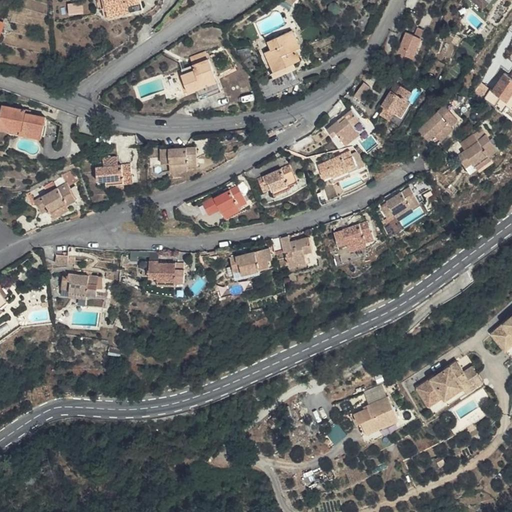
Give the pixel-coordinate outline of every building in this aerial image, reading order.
[(106,0),(110,16),(132,10),(130,3),(142,0),(106,0)] [(84,2),(70,4),(71,14),(85,12),(84,2)] [(307,15),(301,7),(298,13),(302,18),(307,15)] [(267,51),(277,72),(300,62),(295,52),(304,48),(295,29),(272,39),(276,47),(267,51)] [(407,31),(399,51),(415,57),(423,37),(407,31)] [(183,68),(192,92),(200,89),(202,92),(221,85),(210,58),(183,68)] [(511,76),(506,72),(494,90),(509,100),(511,95),(511,76)] [(397,82),(384,104),(387,106),(383,112),(392,118),(396,111),(403,115),(410,103),(407,100),(412,91),(397,82)] [(223,90),(221,85),(202,92),(204,98),(223,90)] [(359,109),(366,112),(373,98),(366,95),(359,109)] [(25,108),(4,104),(0,124),(21,129),(20,133),(43,137),(46,116),(25,112),(25,108)] [(330,129),(336,135),(339,132),(348,143),(367,129),(352,110),(346,115),(349,118),(342,123),(341,121),(330,129)] [(439,116),(433,121),(438,127),(424,138),(439,156),(465,134),(451,116),(444,122),(439,116)] [(267,130),(259,133),(262,138),(269,135),(267,130)] [(489,143),(482,148),(478,143),(465,153),(469,159),(460,165),(470,178),(477,172),(481,178),(495,167),(492,163),(500,157),(489,143)] [(161,149),(162,163),(171,163),(172,170),(189,168),(189,165),(198,164),(196,146),(161,149)] [(319,162),(325,176),(333,172),(336,181),(350,175),(348,170),(357,167),(351,150),(319,162)] [(104,156),(105,167),(97,167),(98,181),(106,180),(107,190),(125,188),(124,183),(134,182),(133,176),(131,177),(129,163),(119,164),(118,155),(104,156)] [(263,189),(268,202),(275,199),(278,206),(302,197),(294,175),(263,189)] [(418,196),(432,188),(425,177),(412,184),(418,196)] [(38,199),(45,212),(52,208),(54,212),(77,200),(71,189),(73,188),(70,182),(38,199)] [(216,198),(227,216),(248,206),(238,186),(216,198)] [(389,200),(391,203),(384,207),(390,217),(397,213),(399,216),(414,207),(412,204),(419,200),(411,187),(389,200)] [(337,232),(341,244),(348,241),(350,248),(367,242),(366,238),(374,235),(368,220),(337,232)] [(285,240),(291,265),(308,261),(306,252),(315,249),(311,236),(302,238),(303,241),(293,243),(292,238),(285,240)] [(235,255),(241,276),(265,270),(264,266),(273,264),(268,246),(235,255)] [(153,259),(153,268),(147,268),(147,276),(162,276),(162,283),(179,283),(179,280),(187,280),(188,273),(184,272),(185,262),(162,262),(161,260),(153,259)] [(94,265),(76,263),(75,271),(93,273),(94,265)] [(95,294),(95,296),(103,296),(105,277),(69,273),(67,289),(76,290),(76,292),(95,294)] [(9,298),(0,286),(0,311),(6,308),(2,304),(9,298)] [(67,296),(76,297),(76,292),(76,290),(67,289),(67,296)] [(511,317),(496,332),(510,347),(511,345),(511,317)] [(442,373),(422,387),(434,404),(449,394),(451,397),(469,384),(467,381),(474,376),(469,368),(462,359),(449,368),(448,369),(450,372),(445,375),(443,372),(442,373)] [(477,363),(469,368),(474,376),(467,381),(469,384),(473,390),(489,379),(477,363)] [(441,371),(442,373),(443,372),(445,375),(450,372),(448,369),(449,368),(448,367),(441,371)] [(366,419),(371,431),(404,415),(392,391),(372,401),(373,404),(357,412),(362,421),(366,419)] [(366,433),(371,431),(366,419),(362,421),(366,433)] [(337,442),(348,432),(339,423),(328,433),(337,442)]
